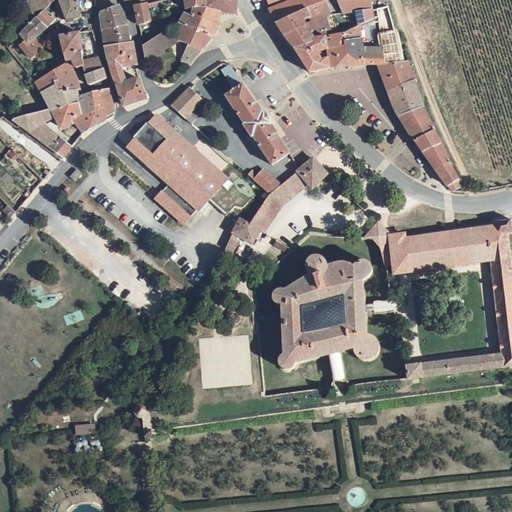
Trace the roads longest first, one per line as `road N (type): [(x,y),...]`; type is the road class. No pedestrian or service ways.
road 1 (tertiary): [(511,198),(445,201),(413,188),(324,112),(264,46)]
road 2 (track): [(476,203),(395,0)]
road 3 (unclassified): [(122,117),(81,145),(0,244)]
road 4 (unclassified): [(264,46),(226,51),(156,98)]
